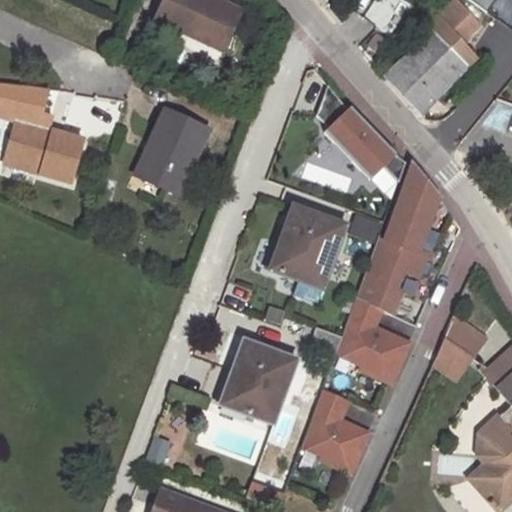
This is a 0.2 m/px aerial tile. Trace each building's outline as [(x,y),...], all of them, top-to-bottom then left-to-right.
[(239,12),(213,0),(164,0),(154,20),(186,36),(190,28),(224,45),(239,12)] [(431,33),(386,79),(421,117),(475,60),(461,45),(479,28),(454,2),(427,28),(431,33)] [(394,31),(382,21),(363,44),(375,53),(394,31)] [(373,139),(327,88),(314,117),(326,130),(322,134),(369,181),(382,169),(398,185),(405,166),(373,139)] [(207,132),(164,112),(149,143),(156,146),(141,179),(178,197),(207,132)] [(239,126),(228,120),(223,131),(233,136),(239,126)] [(30,127),(15,123),(2,165),(69,184),(81,141),(50,132),(48,135),(29,130),(30,127)] [(438,200),(411,167),(385,241),(379,239),(374,250),(371,261),(404,272),(420,277),(425,257),(418,253),(438,200)] [(344,227),(294,208),(270,272),(321,291),(344,227)] [(379,228),(356,219),(349,237),(372,245),(379,228)] [(404,272),(371,261),(364,279),(395,293),(404,272)] [(364,279),(355,301),(336,355),(362,366),(360,371),(392,385),(406,354),(410,344),(374,328),(383,311),(393,316),(401,295),(395,293),(364,279)] [(473,333),(453,320),(434,366),(456,381),(481,346),(469,339),(473,333)] [(272,424),(294,362),(242,343),(221,406),(272,424)] [(511,349),(483,373),(510,406),(477,436),(498,448),(509,438),(511,441),(511,349)] [(348,403),(322,392),(302,446),(323,457),(320,460),(350,475),(368,436),(338,423),(348,403)] [(498,448),(477,436),(475,455),(483,464),(467,478),(486,500),(483,503),(491,511),(493,509),(494,510),(511,495),(511,441),(509,438),(498,448)] [(216,511),(159,490),(150,511),(216,511)]
